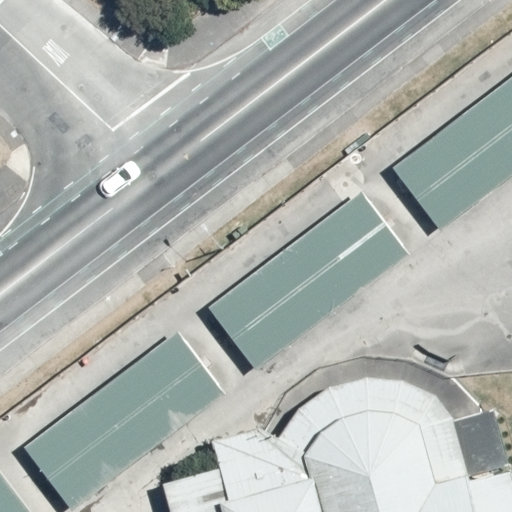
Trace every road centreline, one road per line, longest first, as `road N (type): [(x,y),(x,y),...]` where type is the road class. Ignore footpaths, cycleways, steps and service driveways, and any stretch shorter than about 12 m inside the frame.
road 1 (tertiary): [(154,178),(386,0)]
road 2 (residential): [(0,24),(154,178)]
road 3 (tertiary): [(0,294),(154,178)]
